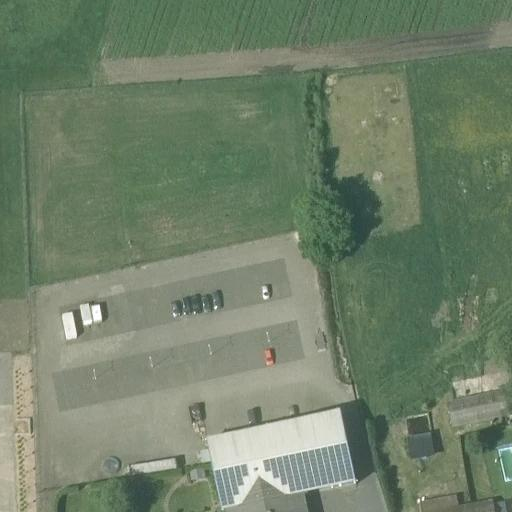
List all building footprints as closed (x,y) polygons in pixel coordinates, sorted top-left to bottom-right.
[(511,390),(447,403),(452,429),(511,416),(511,390)] [(208,443),(223,511),(308,511),(305,496),(357,485),(341,415),(208,443)] [(431,436),(408,440),(411,461),(434,457),(431,436)] [(202,471),(190,473),(192,483),(204,481),(202,471)] [(458,508),(456,498),(420,504),(421,511),(495,511),(494,502),(467,507),(458,508)] [(511,511),(511,499),(500,501),(501,511),(511,511)]
